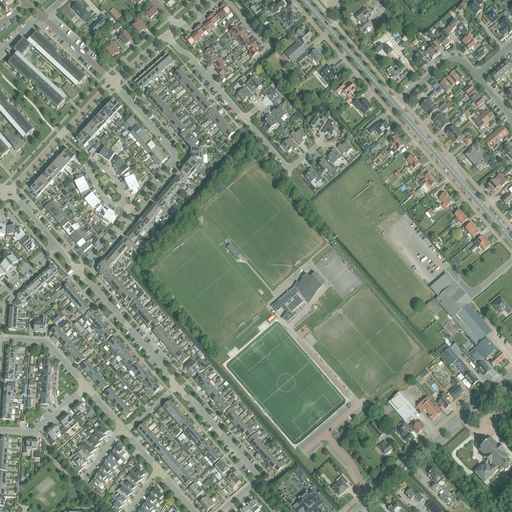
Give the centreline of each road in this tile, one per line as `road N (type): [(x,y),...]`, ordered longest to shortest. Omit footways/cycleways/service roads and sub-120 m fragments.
road 1 (residential): [(320,141),(288,168),(165,35)]
road 2 (tertiary): [(353,511),(511,375)]
road 3 (tertiary): [(511,240),(395,106)]
road 4 (residential): [(128,211),(175,155),(113,81)]
road 5 (residential): [(219,511),(253,482),(250,468),(176,386)]
road 6 (residential): [(176,386),(77,272)]
road 7 (residential): [(10,190),(113,81)]
road 8 (tertiary): [(395,106),(304,0)]
